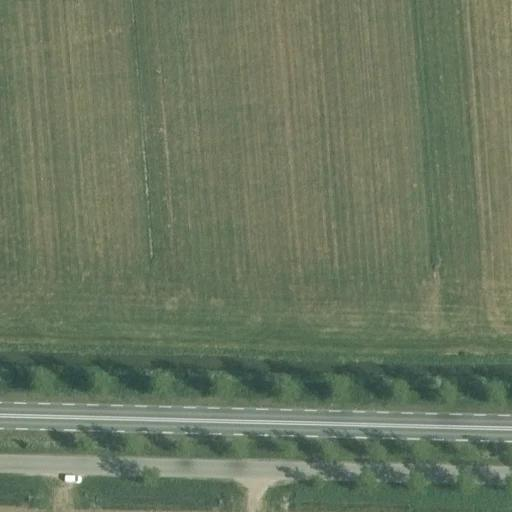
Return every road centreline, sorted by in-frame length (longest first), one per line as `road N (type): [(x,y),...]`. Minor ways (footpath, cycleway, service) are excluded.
road 1 (unclassified): [(511,470),(0,457)]
road 2 (primary): [(511,431),(0,419)]
